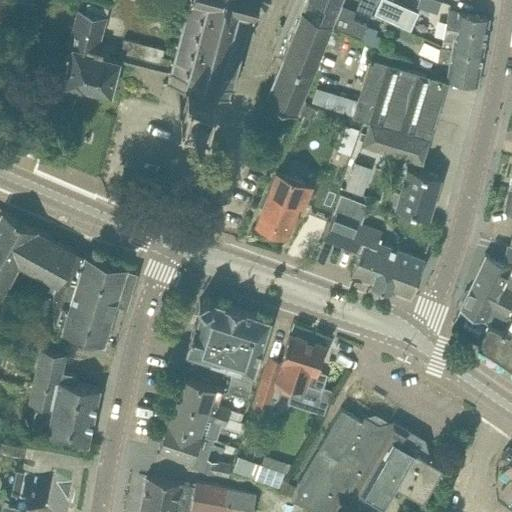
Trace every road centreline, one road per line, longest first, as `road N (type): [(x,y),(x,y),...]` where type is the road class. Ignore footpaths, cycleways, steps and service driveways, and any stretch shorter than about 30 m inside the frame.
road 1 (tertiary): [(417,344),(477,180),(511,0)]
road 2 (secondary): [(102,511),(131,353),(176,247)]
road 3 (tertiary): [(417,344),(376,320),(176,247)]
road 4 (secondary): [(176,247),(0,173)]
